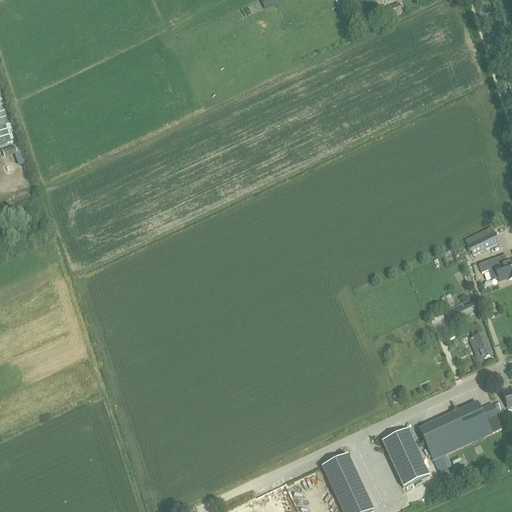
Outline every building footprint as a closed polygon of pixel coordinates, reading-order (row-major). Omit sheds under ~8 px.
[(276,6),(273,0),(262,0),(261,1),(265,10),(276,6)] [(376,5),(374,0),(353,0),(356,5),(360,3),(362,10),(376,5)] [(381,22),(402,14),(398,4),(377,12),(381,22)] [(4,106),(0,106),(0,125),(9,123),(4,106)] [(5,124),(0,125),(0,144),(10,141),(5,124)] [(467,247),(472,257),(499,244),(494,234),(467,247)] [(511,260),(493,266),(497,280),(507,277),(508,279),(511,277),(511,260)] [(454,309),(444,313),(450,324),(478,310),(474,303),(456,312),(454,309)] [(492,356),(483,335),(483,334),(482,334),(478,324),(468,329),(472,339),(468,340),(477,362),(482,360),(492,356)] [(511,389),(503,393),(507,408),(511,406),(511,389)] [(477,404),(419,431),(433,462),(492,435),(489,429),(501,423),(492,405),(480,411),(477,404)] [(407,429),(404,431),(403,431),(403,432),(403,433),(404,433),(382,443),(403,489),(428,477),(411,439),(412,438),(413,438),(413,437),(413,436),(410,430),(409,430),(409,429),(408,429),(407,429)] [(371,511),(373,511),(347,457),(321,469),(341,511),(371,511)]
